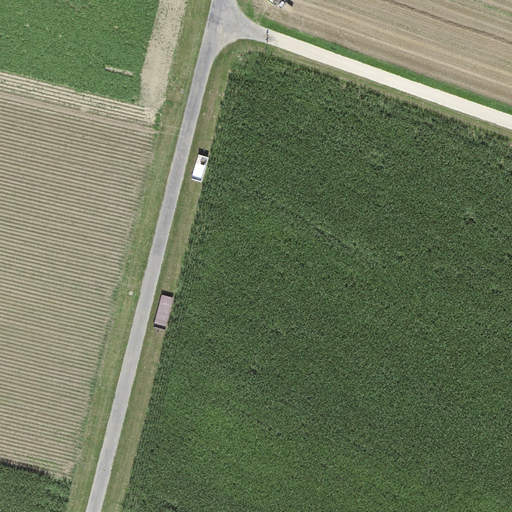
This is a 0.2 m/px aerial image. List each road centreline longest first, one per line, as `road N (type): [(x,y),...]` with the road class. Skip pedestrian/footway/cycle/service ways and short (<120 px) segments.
road 1 (track): [(219,13),(92,511)]
road 2 (track): [(219,13),(511,118)]
